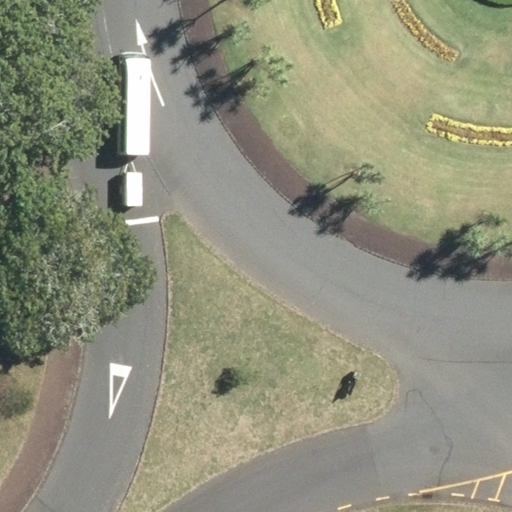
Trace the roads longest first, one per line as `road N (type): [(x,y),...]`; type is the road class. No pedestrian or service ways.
road 1 (unclassified): [(505,337),(380,315),(258,243),(166,144),(136,70)]
road 2 (unclassified): [(81,511),(127,396),(136,70)]
road 3 (unclassified): [(505,337),(452,403),(409,434),(228,511)]
